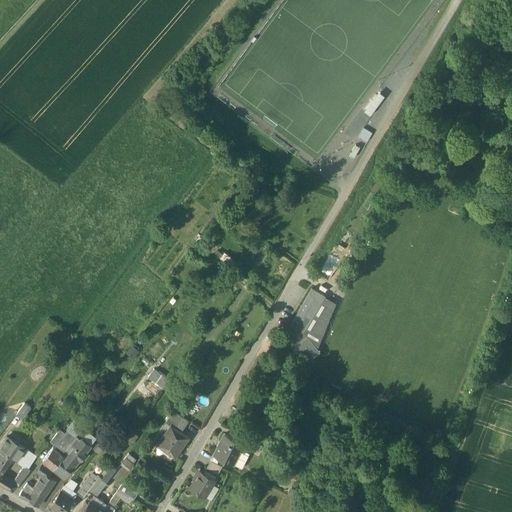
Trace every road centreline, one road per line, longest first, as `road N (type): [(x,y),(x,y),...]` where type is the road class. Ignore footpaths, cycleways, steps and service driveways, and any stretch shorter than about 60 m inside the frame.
road 1 (track): [(458,0),(342,196)]
road 2 (track): [(511,307),(436,511)]
